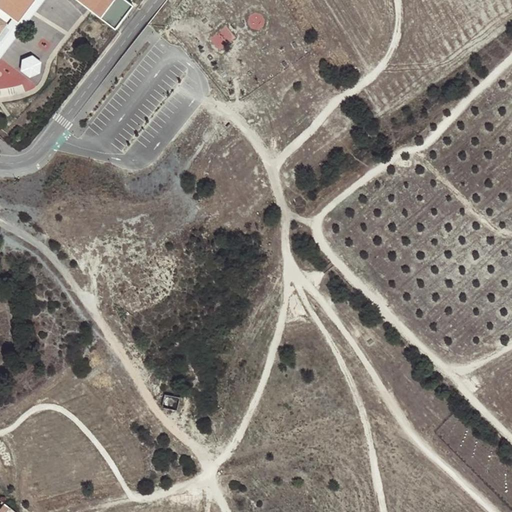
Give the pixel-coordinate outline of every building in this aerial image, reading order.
[(0,0),(0,10),(19,25),(37,0),(0,0)] [(0,59),(46,0),(37,0),(19,25),(0,10),(0,20),(6,25),(0,33),(0,59)] [(85,7),(75,0),(65,0),(80,14),(85,7)] [(75,0),(85,7),(92,12),(108,24),(119,10),(127,17),(134,8),(124,0),(75,0)] [(20,72),(30,78),(40,74),(42,63),(32,56),(22,60),(20,72)] [(176,406),(176,404),(177,402),(176,400),(175,399),(174,397),(172,397),(170,397),(168,397),(167,398),(166,400),(165,402),(165,404),(166,405),(167,407),(168,408),(170,408),(172,408),(174,407),(176,406)] [(0,511),(6,511),(10,507),(5,503),(1,509),(0,509),(0,511)]
